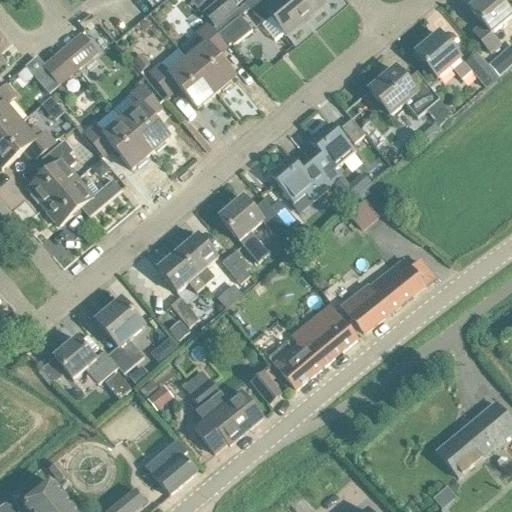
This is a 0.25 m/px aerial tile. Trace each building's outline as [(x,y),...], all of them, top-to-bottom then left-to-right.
[(214,29),(237,10),(228,0),(219,0),(202,14),(214,29)] [(251,0),(213,31),(228,48),(231,46),(233,48),(252,33),(240,19),(248,11),(261,27),(270,19),(273,22),(285,37),(323,6),(317,0),(251,0)] [(511,18),(496,0),(481,0),(469,10),(482,26),(472,34),(490,56),(500,47),(491,36),(511,19),(511,18)] [(216,96),(235,80),(217,59),(226,50),(213,35),(208,29),(197,38),(206,48),(188,63),(206,85),(216,96)] [(464,66),(460,62),(438,36),(415,55),(437,81),(450,70),(461,83),(471,74),(485,91),(498,80),(477,55),(464,66)] [(78,72),(97,55),(81,37),(62,53),(78,72)] [(285,53),(293,47),(285,37),(278,43),(285,53)] [(216,96),(206,85),(188,63),(178,51),(161,66),(162,68),(150,78),(168,100),(179,90),(197,112),(216,96)] [(78,72),(62,53),(44,69),(59,87),(78,72)] [(511,63),(503,54),(488,67),(498,78),(508,70),(511,65),(511,63)] [(141,74),(151,66),(142,56),(133,64),(141,74)] [(414,88),(398,69),(395,72),(369,94),(390,119),(405,107),(416,121),(427,113),(436,124),(439,128),(451,118),(438,103),(439,102),(416,75),(416,76),(421,83),(414,88)] [(0,142),(20,125),(5,107),(16,98),(7,87),(0,93),(0,142)] [(150,157),(169,141),(151,119),(161,111),(142,88),(131,98),(139,108),(121,123),(150,157)] [(381,115),(373,123),(390,141),(399,132),(381,115)] [(352,122),(342,131),(354,146),(365,138),(352,122)] [(150,157),(121,123),(103,139),(95,128),(85,137),(91,144),(103,159),(113,151),(131,172),(150,157)] [(28,135),(20,125),(0,142),(0,170),(2,173),(23,155),(32,165),(55,146),(46,136),(44,137),(36,127),(28,135)] [(331,189),(342,181),(335,173),(356,155),(331,126),(310,144),(316,152),(307,160),(331,189)] [(433,126),(422,137),(418,140),(422,144),(437,131),(437,130),(433,126)] [(73,149),(77,146),(83,140),(76,131),(66,139),(73,149)] [(44,211),(78,182),(69,172),(78,164),(71,157),(74,155),(64,143),(56,150),(41,163),(49,173),(28,191),(44,211)] [(331,189),(307,160),(298,168),(291,160),(269,178),(294,207),(306,197),(312,205),(331,189)] [(86,191),(78,182),(44,211),(59,229),(81,211),(89,221),(121,193),(112,183),(99,194),(92,186),(86,191)] [(251,235),(262,226),(263,225),(243,201),(219,221),(259,267),(270,257),(251,235)] [(365,202),(348,217),(362,234),(380,220),(365,202)] [(278,220),(265,230),(283,251),(285,249),(291,257),(302,248),(278,220)] [(205,289),(214,281),(205,270),(217,260),(198,238),(197,239),(177,256),(205,289)] [(245,273),(249,270),(235,254),(231,257),(245,273)] [(205,289),(177,256),(158,272),(157,272),(176,295),(187,285),(196,296),(205,289)] [(240,288),(250,280),(245,273),(231,257),(221,266),(240,288)] [(404,262),(390,273),(367,289),(341,310),(363,338),(434,283),(419,263),(410,270),(404,262)] [(190,331),(199,323),(180,301),(170,308),(189,331),(190,331)] [(124,377),(144,360),(128,342),(143,329),(121,303),(96,324),(118,350),(108,358),(118,370),(124,377)] [(299,346),(274,367),(281,375),(296,393),(357,343),(344,327),(335,316),(329,309),(317,319),(293,338),(299,346)] [(94,362),(77,341),(54,360),(73,382),(86,372),(98,387),(118,370),(108,358),(107,358),(104,354),(94,362)] [(138,387),(148,378),(140,369),(130,377),(138,387)] [(201,373),(183,388),(190,397),(189,398),(200,411),(195,415),(202,424),(193,431),(202,441),(215,457),(228,446),(230,448),(263,421),(250,406),(240,394),(228,405),(213,387),(209,382),(208,382),(203,375),(201,373)] [(269,409),(283,397),(264,374),(250,385),(269,409)] [(458,480),(511,435),(511,427),(508,422),(495,406),(459,436),(461,439),(453,446),(451,443),(437,455),(458,480)] [(95,421),(104,414),(98,407),(89,414),(95,421)] [(170,499),(197,476),(183,460),(187,457),(177,445),(153,465),(156,469),(149,475),(157,483),(170,499)] [(73,511),(52,485),(29,503),(36,511),(73,511)] [(134,492),(110,511),(133,511),(144,503),(134,492)]
